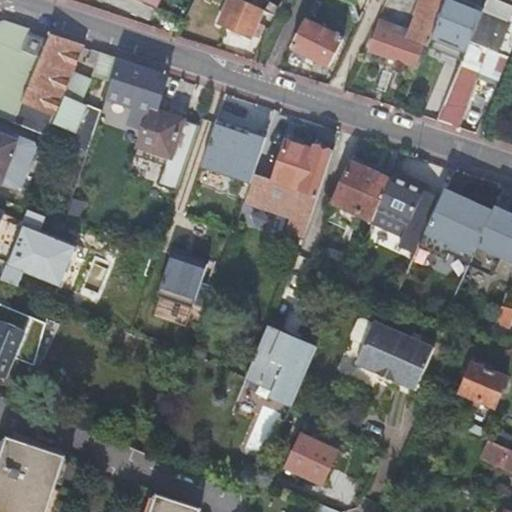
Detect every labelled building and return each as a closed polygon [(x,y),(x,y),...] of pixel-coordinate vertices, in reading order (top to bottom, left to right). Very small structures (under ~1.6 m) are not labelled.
[(146,5),(133,0),(111,0),(121,4),(120,7),(141,17),(146,5)] [(133,0),(146,5),(157,10),(161,0),(133,0)] [(259,23),(264,11),(262,10),(243,2),(237,0),(229,0),(220,24),(252,38),(254,35),(260,38),(265,26),(259,23)] [(243,0),(243,2),(262,10),(266,0),(243,0)] [(429,38),(443,0),(419,0),(414,15),(416,15),(409,33),(402,30),(400,36),(376,27),(369,49),(389,57),(394,59),(414,66),(422,45),(426,47),(429,38)] [(443,0),(429,38),(463,50),(478,11),(449,0),(443,0)] [(511,0),(487,0),(437,122),(457,128),(467,105),(477,81),(490,51),(497,54),(511,18),(511,0)] [(511,18),(497,54),(508,58),(511,47),(511,18)] [(344,38),(306,19),(291,47),(330,66),(344,38)] [(13,125),(88,153),(102,111),(81,104),(91,81),(71,73),(82,47),(51,37),(49,42),(41,59),(23,52),(30,36),(32,30),(3,21),(0,28),(0,57),(3,59),(0,66),(0,94),(22,104),(13,125)] [(400,36),(402,30),(378,21),(376,27),(400,36)] [(41,59),(49,42),(30,36),(23,52),(41,59)] [(112,83),(120,59),(93,50),(89,62),(99,66),(95,77),(112,83)] [(485,84),(497,54),(490,51),(477,81),(485,84)] [(112,83),(112,84),(107,98),(136,108),(131,124),(145,129),(152,108),(158,110),(169,75),(167,74),(120,59),(112,83)] [(484,113),(495,88),(485,84),(477,81),(467,105),(484,113)] [(0,119),(13,125),(22,104),(0,94),(0,119)] [(152,108),(145,129),(138,149),(139,150),(136,157),(166,168),(159,188),(177,194),(200,127),(186,122),(187,120),(158,110),(152,108)] [(250,134),(217,123),(203,164),(235,174),(234,177),(252,183),(267,137),(251,132),(250,134)] [(9,134),(7,139),(0,135),(0,182),(1,184),(17,190),(22,192),(29,189),(32,179),(27,177),(37,150),(33,143),(16,136),(9,134)] [(319,196),(333,154),(315,147),(314,151),(287,141),(274,180),(262,177),(253,204),(291,217),(286,232),(305,238),(319,196)] [(360,216),(374,223),(394,177),(354,159),(343,183),(338,195),(334,204),(338,206),(343,208),(337,220),(355,227),(360,216)] [(394,177),(374,223),(372,225),(403,238),(399,247),(417,254),(420,248),(442,198),(427,191),(430,186),(396,171),(394,177)] [(446,188),(442,198),(420,248),(447,260),(450,254),(471,263),(494,210),(446,188)] [(63,224),(75,230),(84,204),(72,199),(63,224)] [(511,212),(496,205),(494,210),(471,263),(470,265),(494,276),(502,258),(511,262),(511,212)] [(353,232),(355,227),(337,220),(343,208),(338,206),(331,222),(353,232)] [(0,261),(7,264),(22,228),(2,220),(4,215),(0,212),(0,261)] [(193,254),(174,248),(172,253),(191,259),(193,254)] [(191,259),(172,253),(158,296),(193,308),(194,306),(208,311),(216,288),(202,283),(208,265),(191,259)] [(511,318),(511,309),(502,306),(496,325),(508,329),(511,318)] [(0,376),(3,378),(9,361),(31,369),(42,327),(0,309),(0,376)] [(366,346),(372,332),(375,325),(364,320),(360,321),(353,337),(355,341),(366,346)] [(366,346),(357,364),(417,390),(436,349),(376,323),(375,325),(372,332),(366,346)] [(272,397),(293,406),(318,348),(297,339),(296,341),(267,329),(246,378),(248,378),(248,377),(275,389),(272,397)] [(508,377),(475,363),(462,393),(474,398),(472,403),(482,407),(484,402),(496,407),(508,377)] [(489,439),(492,440),(495,435),(471,424),(469,430),(489,439)] [(46,511),(65,456),(8,437),(0,460),(0,511),(46,511)] [(336,451),(302,437),(288,469),(322,483),(336,451)] [(511,449),(492,440),(489,439),(482,455),(511,469),(511,449)] [(199,511),(201,508),(158,492),(151,511),(199,511)] [(339,511),(317,502),(313,511),(339,511)]
